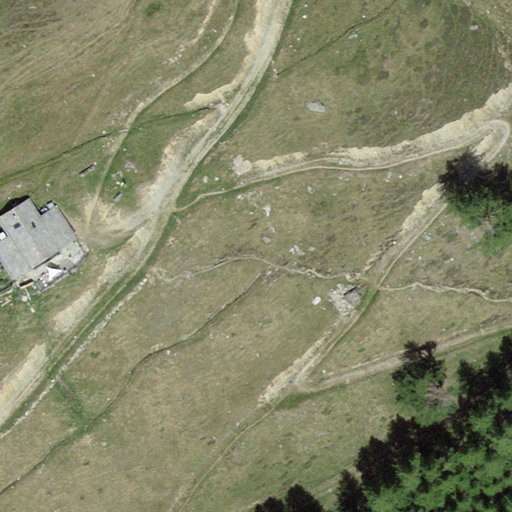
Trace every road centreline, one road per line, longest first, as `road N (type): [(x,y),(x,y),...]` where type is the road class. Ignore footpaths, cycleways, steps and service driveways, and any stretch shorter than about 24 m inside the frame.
road 1 (track): [(165,210),(309,167),(388,166),(492,127),(499,141),(298,384),(305,390),(511,322)]
road 2 (track): [(292,0),(266,55),(165,210)]
